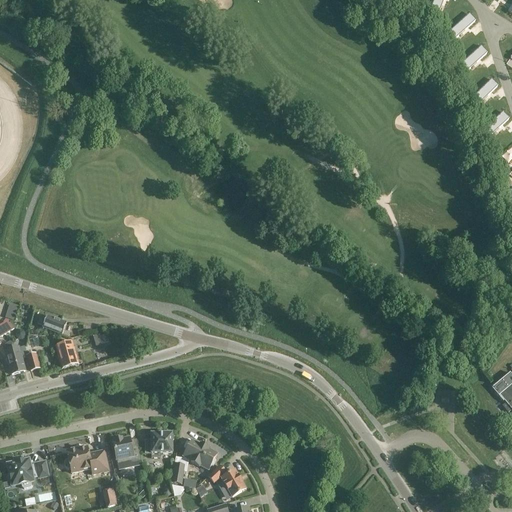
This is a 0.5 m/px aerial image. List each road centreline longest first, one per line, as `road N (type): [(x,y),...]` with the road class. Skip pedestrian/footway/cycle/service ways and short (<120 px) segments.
road 1 (residential): [(273,511),(268,486),(236,440),(179,414),(153,412),(0,445)]
road 2 (tertiary): [(380,458),(312,377),(197,337)]
road 3 (unclassified): [(0,398),(183,350),(197,337)]
road 4 (tertiary): [(197,337),(0,278)]
road 5 (residential): [(488,498),(432,441),(412,439),(380,458)]
